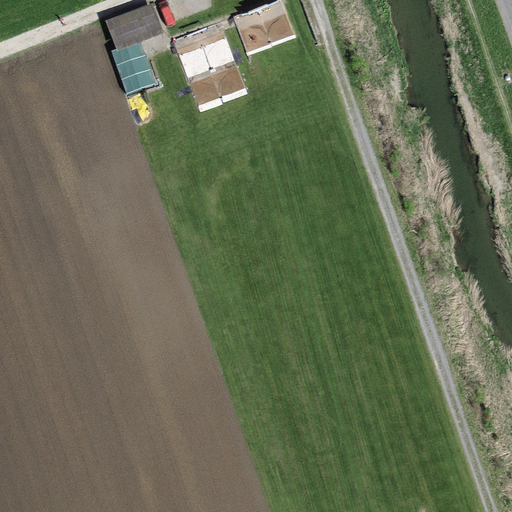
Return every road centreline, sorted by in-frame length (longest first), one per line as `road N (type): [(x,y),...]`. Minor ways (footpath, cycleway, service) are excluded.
road 1 (track): [(314,0),(495,511)]
road 2 (track): [(131,0),(0,50)]
